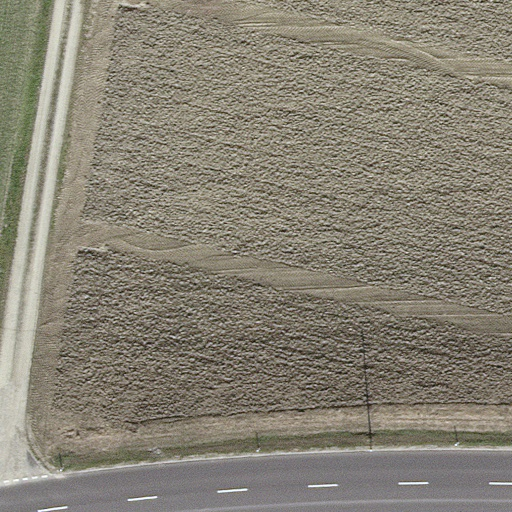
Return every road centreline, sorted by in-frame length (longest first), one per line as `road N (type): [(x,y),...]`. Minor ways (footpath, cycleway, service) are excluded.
road 1 (tertiary): [(511,493),(296,491),(0,510)]
road 2 (track): [(0,444),(72,0)]
